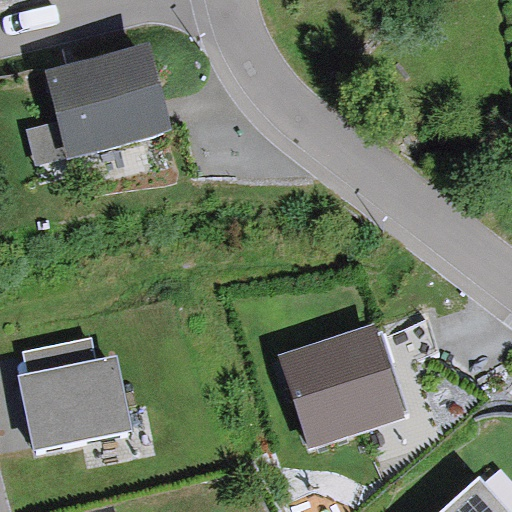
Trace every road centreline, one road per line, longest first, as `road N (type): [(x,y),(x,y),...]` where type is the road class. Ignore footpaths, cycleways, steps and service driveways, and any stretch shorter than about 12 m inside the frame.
road 1 (residential): [(511,278),(296,114),(248,54),(230,0)]
road 2 (residential): [(151,0),(0,33)]
